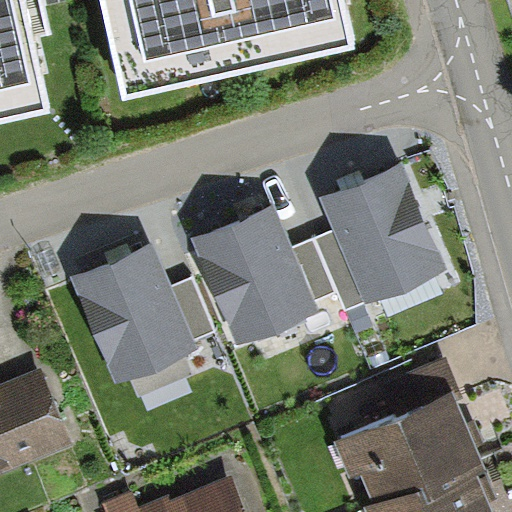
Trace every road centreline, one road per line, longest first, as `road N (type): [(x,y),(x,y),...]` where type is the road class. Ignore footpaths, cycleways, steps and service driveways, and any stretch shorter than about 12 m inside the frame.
road 1 (residential): [(0,225),(478,73)]
road 2 (residential): [(511,192),(478,73)]
